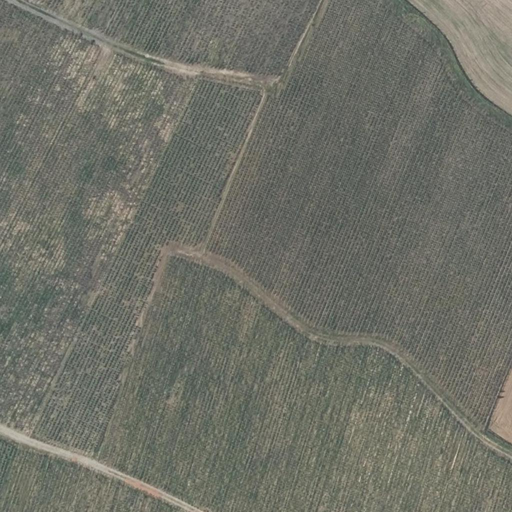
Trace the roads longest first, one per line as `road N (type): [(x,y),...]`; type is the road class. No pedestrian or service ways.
road 1 (track): [(511,458),(390,349),(322,341),(214,262),(143,248),(51,452)]
road 2 (unknown): [(21,0),(172,61),(249,74)]
road 3 (track): [(192,511),(0,428)]
